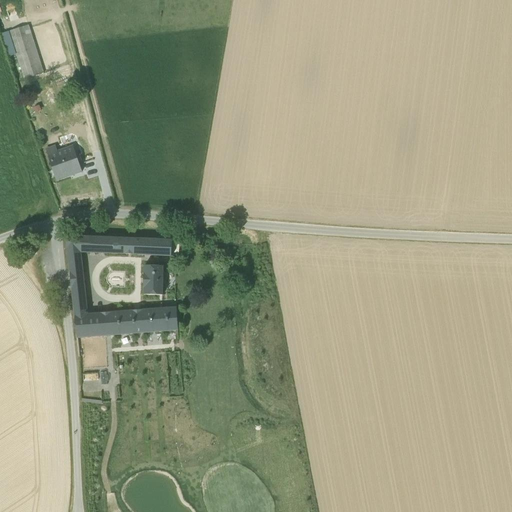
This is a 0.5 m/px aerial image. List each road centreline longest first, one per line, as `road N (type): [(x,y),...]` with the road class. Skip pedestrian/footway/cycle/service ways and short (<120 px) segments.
road 1 (unclassified): [(58,218),(117,214),(511,239)]
road 2 (unclassified): [(78,511),(58,218)]
